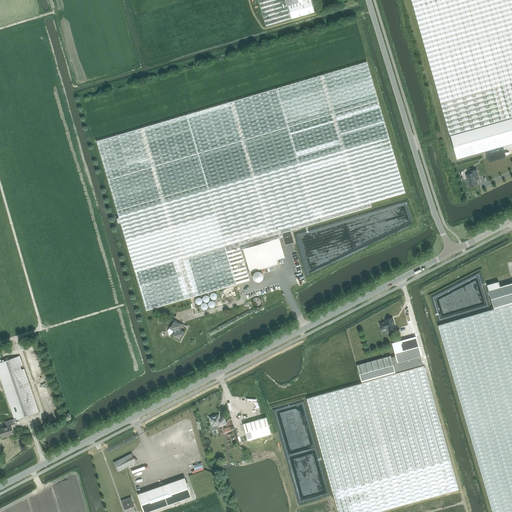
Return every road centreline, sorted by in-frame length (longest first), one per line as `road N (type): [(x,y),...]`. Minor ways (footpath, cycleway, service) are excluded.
road 1 (tertiary): [(0,486),(451,253)]
road 2 (unclassified): [(451,253),(368,0)]
